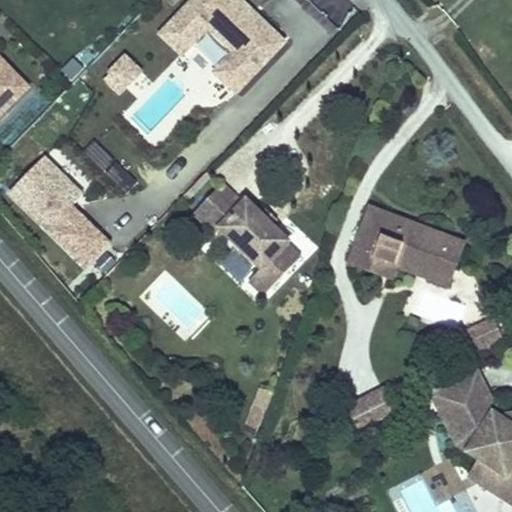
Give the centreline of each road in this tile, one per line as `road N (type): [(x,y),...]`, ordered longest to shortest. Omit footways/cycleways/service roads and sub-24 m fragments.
road 1 (secondary): [(0,248),(227,511)]
road 2 (unknown): [(437,72),(416,120),(354,212),(342,247),(340,277),(365,376)]
road 3 (unclassified): [(511,168),(379,0)]
